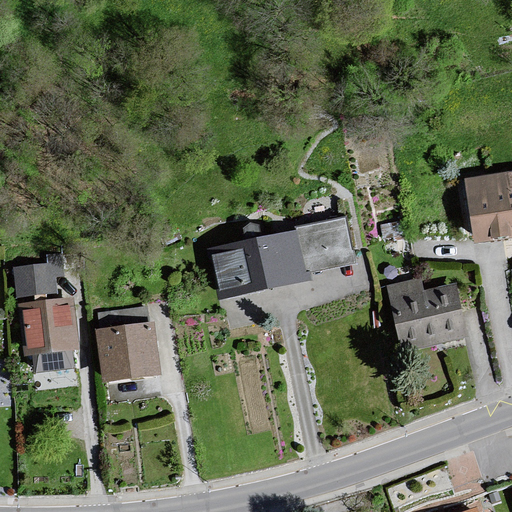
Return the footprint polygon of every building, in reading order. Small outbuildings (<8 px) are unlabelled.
[(511,175),(464,185),(483,244),(511,240),(511,175)] [(347,217),(208,248),(220,297),(360,270),(347,217)] [(15,292),(61,289),(59,257),(13,259),(15,292)] [(460,286),(393,301),(405,356),(472,342),(460,286)] [(20,298),(25,351),(34,350),(36,367),(80,363),(72,292),(20,298)] [(148,301),(98,310),(101,324),(150,315),(148,301)] [(154,327),(101,333),(107,388),(167,378),(154,327)]
